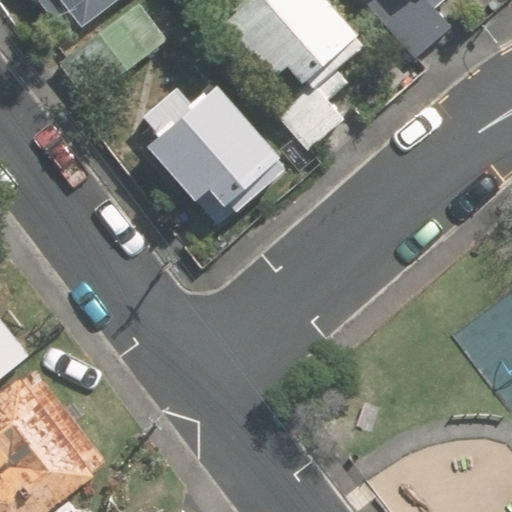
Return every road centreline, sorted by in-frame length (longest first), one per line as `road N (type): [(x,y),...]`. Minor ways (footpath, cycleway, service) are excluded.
road 1 (residential): [(511,111),(208,384)]
road 2 (residential): [(208,384),(0,126)]
road 3 (residential): [(299,511),(208,384)]
